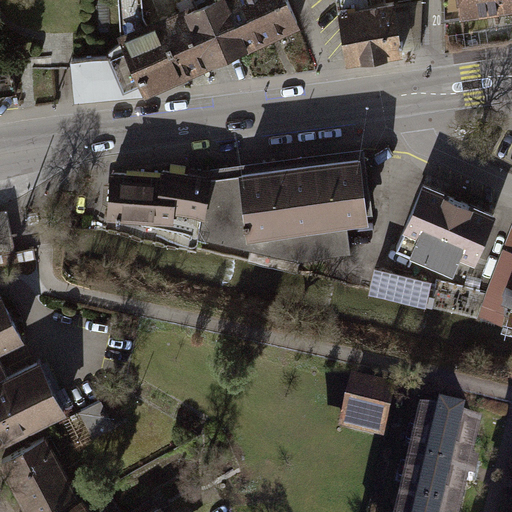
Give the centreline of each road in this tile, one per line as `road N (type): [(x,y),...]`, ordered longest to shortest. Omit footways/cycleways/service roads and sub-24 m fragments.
road 1 (tertiary): [(0,152),(333,104)]
road 2 (residential): [(411,94),(419,134),(511,186)]
